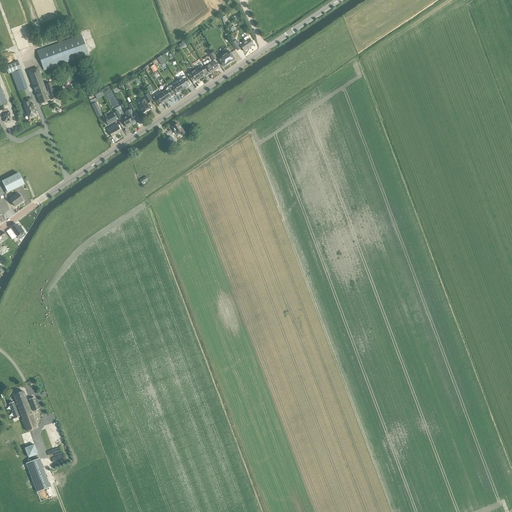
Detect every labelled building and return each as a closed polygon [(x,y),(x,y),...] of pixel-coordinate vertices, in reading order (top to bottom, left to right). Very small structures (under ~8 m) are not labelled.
[(44,71),(48,69),(89,54),(81,35),(37,51),(44,71)] [(237,40),(232,43),(237,51),(242,48),(244,52),(253,45),(249,38),(249,39),(245,41),(240,44),(237,40)] [(224,67),(235,60),(230,51),(218,58),(224,67)] [(18,61),(5,66),(8,74),(11,73),(18,92),(27,88),(20,70),(21,69),(18,61)] [(211,73),(219,68),(214,61),(206,66),(211,73)] [(196,70),(201,78),(206,75),(206,76),(209,74),(203,65),(196,70)] [(40,104),(49,100),(37,68),(28,71),(40,104)] [(197,81),(201,78),(196,70),(191,73),(188,74),(194,84),(197,82),(197,81)] [(178,80),(184,90),(188,87),(189,88),(192,86),(185,75),(178,80)] [(179,93),(184,90),(178,80),(170,85),(177,95),(180,93),(179,93)] [(52,87),(54,86),(55,86),(53,81),(45,85),(48,92),(47,92),(48,94),(49,94),(51,100),(56,98),(55,96),(59,94),(57,89),(54,90),(52,87)] [(113,88),(108,90),(108,87),(106,88),(110,99),(116,97),(113,88)] [(161,93),(166,101),(171,98),(171,99),(174,97),(168,87),(166,90),(161,93)] [(166,101),(161,93),(160,92),(153,97),(159,107),(163,105),(162,104),(166,101)] [(142,113),(150,108),(147,104),(152,101),(148,93),(142,97),(144,99),(137,104),(142,113)] [(30,103),(29,98),(22,101),(29,118),(37,115),(31,102),(30,103)] [(97,116),(102,114),(96,102),(97,102),(95,98),(90,101),(92,104),(91,105),(97,116)] [(127,116),(132,124),(138,121),(133,112),(132,113),(131,111),(135,109),(132,103),(128,105),(131,109),(125,112),(127,116)] [(111,115),(108,116),(104,119),(108,125),(117,120),(113,113),(111,115)] [(126,127),(132,124),(127,116),(121,119),(126,127)] [(116,123),(107,129),(111,137),(121,131),(116,123)] [(181,128),(178,123),(175,125),(172,126),(173,127),(172,127),(177,134),(180,132),(182,134),(184,133),(182,130),(183,130),(181,127),(181,128)] [(171,144),(175,141),(172,136),(167,139),(167,140),(170,144),(171,144)] [(2,181),(6,194),(24,185),(18,173),(2,181)] [(15,207),(23,201),(18,193),(9,199),(15,207)] [(20,228),(17,224),(11,228),(17,237),(24,232),(21,228),(20,228)] [(6,234),(0,238),(0,251),(13,243),(6,234)] [(27,432),(37,428),(24,391),(13,395),(27,432)] [(33,411),(39,409),(35,398),(29,400),(33,411)] [(15,434),(25,431),(14,402),(9,404),(14,418),(10,420),(15,434)] [(19,438),(19,443),(22,443),(26,447),(32,445),(33,439),(28,435),(22,437),(22,439),(19,438)] [(34,444),(24,448),(28,458),(38,454),(34,444)] [(50,487),(39,459),(26,464),(37,492),(50,487)]
